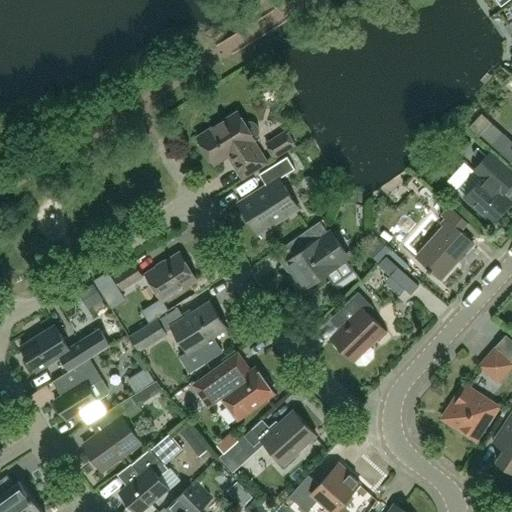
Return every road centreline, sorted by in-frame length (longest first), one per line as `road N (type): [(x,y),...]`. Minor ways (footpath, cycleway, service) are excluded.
road 1 (residential): [(390,423),(358,414),(306,365),(195,201)]
road 2 (residential): [(0,320),(195,201)]
road 3 (tertiary): [(511,263),(409,377),(390,423)]
road 4 (residential): [(97,511),(0,372)]
